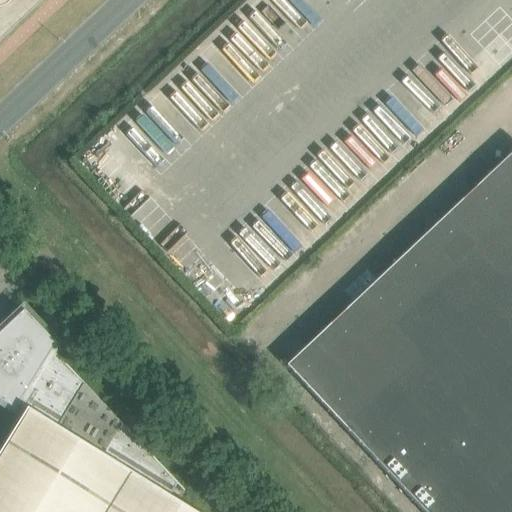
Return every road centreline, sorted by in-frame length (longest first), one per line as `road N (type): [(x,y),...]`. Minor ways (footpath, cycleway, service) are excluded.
road 1 (unknown): [(487,0),(271,215),(247,220),(214,208),(187,185),(170,143),(186,109),(291,0)]
road 2 (unclassified): [(0,121),(128,0)]
